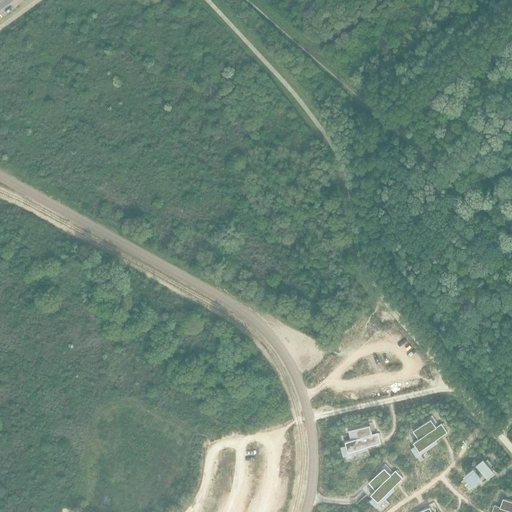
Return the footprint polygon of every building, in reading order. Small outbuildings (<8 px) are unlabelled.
[(431,418),(413,431),(418,439),(437,426),(431,418)] [(418,439),(413,442),(416,446),(419,451),(423,449),(447,432),(444,426),(441,423),(437,426),(418,439)] [(370,425),(348,430),(351,440),(372,434),(370,425)] [(351,440),(345,441),(346,445),(348,452),(352,451),(381,443),(379,436),(378,432),(372,434),(351,440)] [(483,460),(465,475),(472,484),(481,477),(479,475),(483,472),(484,474),(490,469),(483,460)] [(385,467),(368,482),(375,489),(391,474),(385,467)] [(375,489),(371,493),(374,496),(378,501),(381,498),(400,481),(403,478),(398,473),(395,470),(391,474),(375,489)] [(511,500),(503,498),(500,507),(511,511),(511,500)]
